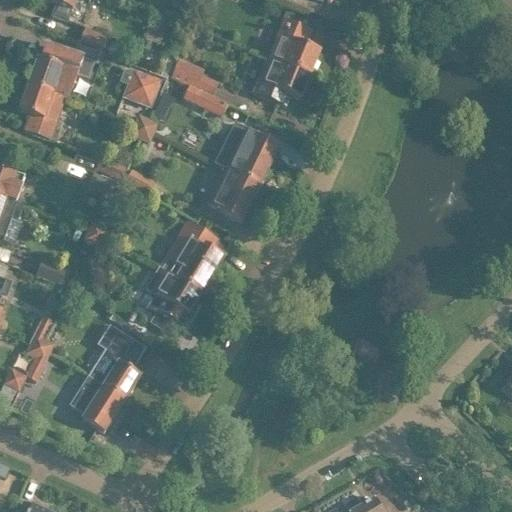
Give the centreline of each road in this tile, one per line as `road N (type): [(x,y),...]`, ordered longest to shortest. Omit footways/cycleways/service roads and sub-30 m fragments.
road 1 (residential): [(133,501),(342,135),(366,0)]
road 2 (residential): [(252,511),(390,437)]
road 3 (residential): [(133,501),(0,441)]
road 4 (residential): [(429,407),(511,310)]
road 5 (residential): [(511,497),(429,407)]
